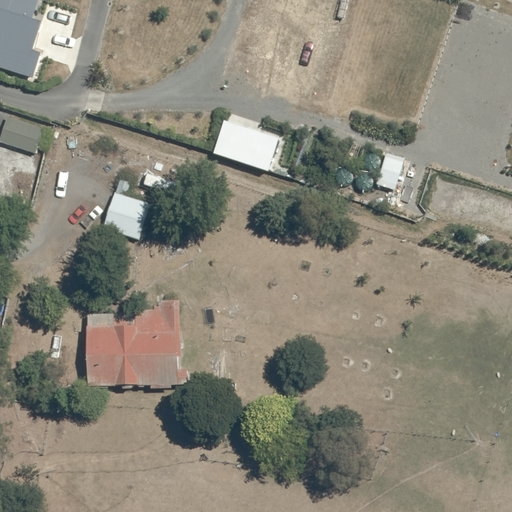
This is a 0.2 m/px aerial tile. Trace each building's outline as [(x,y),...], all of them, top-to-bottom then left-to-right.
[(40,0),(0,0),(0,67),(34,79),(42,54),(33,51),(42,23),(34,21),(40,0)] [(42,127),(3,116),(0,125),(0,141),(34,152),(42,127)] [(276,138),(220,120),(209,153),(265,171),(276,138)] [(181,180),(148,170),(144,184),(177,193),(181,180)] [(128,182),(118,178),(102,228),(137,239),(145,215),(152,217),(156,205),(124,195),(128,182)] [(179,302),(156,302),(156,312),(85,312),(85,332),(84,385),(187,386),(187,369),(178,369),(179,302)]
